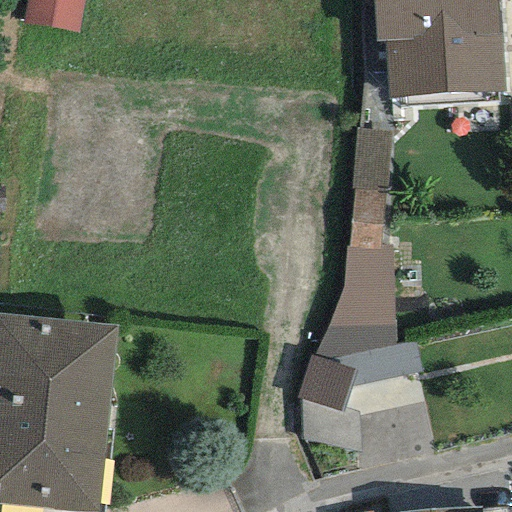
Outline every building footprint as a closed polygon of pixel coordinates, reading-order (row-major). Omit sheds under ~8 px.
[(82,0),(22,0),(19,24),(77,33),(82,0)] [(497,0),(371,0),(374,42),(385,41),(389,98),(503,91),(497,0)] [(391,133),(355,129),(350,188),(354,189),(383,191),(386,192),(391,133)] [(379,243),(383,191),(354,189),(348,247),(378,249),(379,243)] [(390,245),(379,243),(378,249),(348,247),(344,247),(342,289),(314,356),(329,360),(394,343),(390,245)] [(94,511),(114,326),(0,314),(0,504),(71,511),(94,511)] [(413,340),(394,343),(329,360),(314,356),(308,354),(295,399),(300,400),(301,443),(359,451),(359,471),(434,453),(414,373),(420,371),(413,340)]
